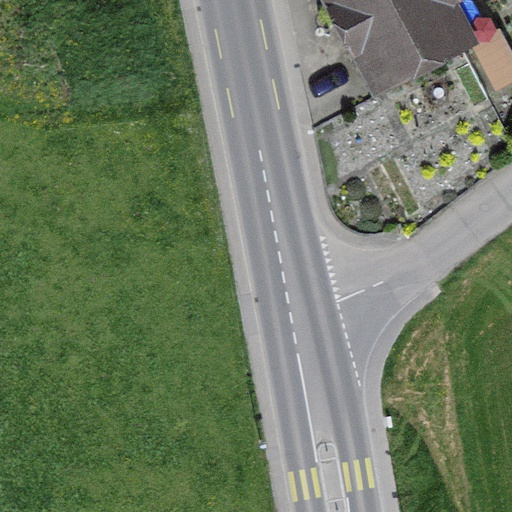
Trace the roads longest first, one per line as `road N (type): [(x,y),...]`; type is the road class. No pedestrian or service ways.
road 1 (primary): [(294,323),(226,0)]
road 2 (unclassified): [(294,323),(421,259),(511,191)]
road 3 (primary): [(333,511),(294,323)]
